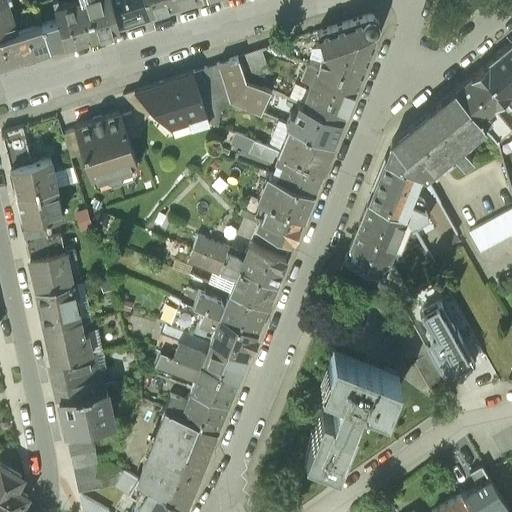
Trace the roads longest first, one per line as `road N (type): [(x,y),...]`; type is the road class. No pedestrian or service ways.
road 1 (residential): [(379,110),(227,499)]
road 2 (tertiary): [(306,0),(0,96)]
road 3 (residential): [(0,214),(51,436),(56,511)]
road 4 (residential): [(324,511),(456,421),(511,409)]
road 5 (residential): [(379,110),(511,7)]
